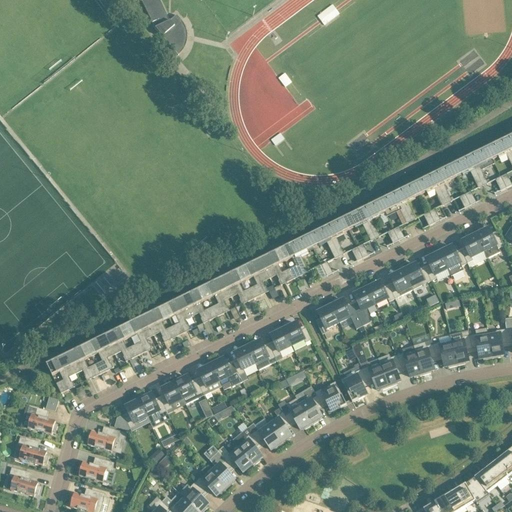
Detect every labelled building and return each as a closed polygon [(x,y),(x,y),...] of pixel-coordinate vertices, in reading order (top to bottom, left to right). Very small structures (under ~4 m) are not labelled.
[(147,13),(160,2),(158,0),(134,0),(135,1),(141,2),(147,13)] [(181,26),(179,23),(181,21),(176,16),(169,22),(160,2),(147,13),(154,29),(178,56),(177,54),(181,49),(183,43),(184,41),(185,41),(185,36),(184,36),(183,31),(181,26)] [(317,16),(324,26),(340,13),(332,4),(317,16)] [(511,154),(505,141),(488,150),(493,160),(498,157),(499,159),(508,155),(511,162),(511,166),(511,154)] [(487,163),(493,160),(488,150),(470,159),(483,186),(486,184),(487,185),(488,185),(486,179),(484,180),(479,169),(488,165),(487,163)] [(480,187),(483,186),(470,159),(452,168),(457,178),(463,175),(463,177),(472,172),(477,183),(476,184),(479,189),(480,189),(480,187)] [(451,181),(457,178),(452,168),(434,176),(447,203),(450,202),(451,203),(452,202),(450,197),(448,198),(443,187),(452,182),(451,181)] [(501,178),(507,189),(511,186),(511,185),(507,175),(501,178)] [(444,205),(447,203),(434,176),(416,185),(421,195),(427,193),(427,194),(436,190),(442,201),(440,202),(443,207),(444,206),(444,205)] [(501,192),(507,189),(501,178),(495,181),(501,192),(500,192),(501,192)] [(415,198),(421,195),(416,185),(398,194),(411,221),(414,219),(415,221),(416,220),(414,215),(412,215),(407,204),(416,200),(415,198)] [(465,195),(471,207),(477,204),(477,203),(476,204),(471,193),(465,195)] [(385,213),(388,219),(402,211),(406,219),(404,219),(407,225),(408,224),(408,223),(411,221),(398,194),(380,203),(385,213)] [(465,210),(471,207),(465,195),(459,198),(465,209),(465,210)] [(379,216),(385,213),(380,203),(362,212),(375,239),(378,237),(379,238),(381,237),(378,232),(377,233),(371,222),(380,218),(379,216)] [(429,213),(435,225),(441,221),(435,210),(429,213)] [(372,240),(375,239),(362,212),(344,220),(349,231),(355,228),(356,230),(364,225),(370,236),(368,237),(371,242),(372,242),(372,240)] [(429,227),(435,225),(429,213),(424,216),(429,227)] [(343,234),(349,231),(344,220),(326,229),(339,256),(343,255),(343,256),(345,255),(342,250),(341,251),(335,240),(344,235),(343,234)] [(393,231),(399,242),(405,239),(399,228),(393,231)] [(336,258),(339,256),(326,229),(308,238),(313,248),(319,246),(320,247),(328,243),(334,254),(332,255),(335,260),(337,259),(336,258)] [(476,236),(484,252),(496,246),(498,249),(504,246),(497,232),(496,232),(497,235),(492,237),(488,229),(476,236)] [(393,245),(399,242),(393,231),(388,234),(393,245)] [(472,258),(484,252),(476,236),(463,242),(467,250),(462,252),(467,264),(473,261),(472,258)] [(307,251),(313,248),(308,238),(290,247),(303,274),(307,272),(307,274),(309,273),(306,268),(305,268),(299,257),(308,253),(307,251)] [(369,256),(369,257),(363,246),(358,248),(363,260),(369,257),(369,256)] [(301,275),(303,274),(290,247),(280,252),(285,262),(292,258),(296,267),(289,270),(294,280),(302,276),(301,275)] [(467,264),(462,252),(456,255),(452,247),(440,254),(448,270),(451,277),(464,271),(462,267),(467,264)] [(357,263),(363,260),(358,248),(352,251),(357,262),(357,263)] [(279,265),(285,262),(280,252),(271,257),(284,284),(286,282),(287,284),(294,280),(289,270),(283,273),(279,265)] [(436,276),(448,270),(440,254),(427,260),(431,267),(425,270),(431,282),(437,279),(436,276)] [(282,285),(284,284),(271,257),(261,261),(270,279),(277,276),(279,281),(279,282),(281,286),(282,286),(282,285)] [(263,283),(270,279),(261,261),(251,266),(265,293),(267,292),(267,293),(269,293),(266,288),(265,288),(263,283)] [(333,274),(327,263),(322,266),(327,277),(333,274)] [(431,282),(425,270),(420,273),(416,265),(403,271),(413,291),(431,282)] [(262,294),(265,293),(251,266),(242,271),(246,281),(253,277),(257,286),(251,289),(255,299),(263,295),(262,294)] [(321,280),(327,277),(322,266),(316,269),(321,280)] [(240,284),(246,281),(242,271),(232,276),(245,303),(247,301),(248,303),(255,299),(251,289),(244,292),(240,284)] [(395,300),(413,291),(403,271),(391,278),(395,285),(389,288),(395,300)] [(243,304),(245,303),(232,276),(222,280),(231,298),(238,295),(241,300),(240,301),(242,305),(244,305),(243,304)] [(224,302),(231,298),(222,280),(212,285),(226,312),(228,311),(229,312),(230,312),(228,307),(227,307),(224,302)] [(395,300),(389,288),(384,291),(380,283),(367,289),(375,306),(388,300),(389,303),(395,300)] [(224,313),(226,312),(212,285),(203,290),(208,300),(214,296),(218,305),(212,308),(217,318),(224,314),(224,313)] [(363,312),(375,306),(367,289),(355,295),(358,303),(353,306),(359,318),(365,315),(363,312)] [(201,303),(208,300),(203,290),(193,295),(206,322),(209,321),(209,322),(217,318),(212,308),(205,311),(201,303)] [(204,323),(206,322),(193,295),(183,299),(192,318),(199,314),(202,319),(201,320),(203,325),(205,324),(204,323)] [(185,321),(192,318),(183,299),(174,304),(187,331),(189,330),(190,331),(191,331),(189,326),(188,326),(185,321)] [(359,318),(353,306),(347,308),(344,301),(331,307),(339,324),(351,318),(353,321),(359,318)] [(185,332),(187,331),(174,304),(164,309),(169,319),(176,315),(180,324),(173,327),(178,337),(185,333),(185,332)] [(327,330),(339,324),(331,307),(318,313),(322,321),(317,323),(316,321),(315,321),(323,336),(328,333),(327,330)] [(162,322),(169,319),(164,309),(154,314),(168,341),(170,340),(170,341),(178,337),(173,327),(166,331),(162,322)] [(165,342),(168,341),(154,314),(145,318),(154,337),(160,333),(163,338),(162,339),(165,344),(166,343),(165,342)] [(147,340),(154,337),(145,318),(135,323),(148,350),(150,349),(151,350),(152,350),(150,345),(149,345),(147,340)] [(146,351),(148,350),(135,323),(125,328),(130,338),(137,335),(141,343),(134,346),(139,356),(147,353),(146,351)] [(312,341),(305,327),(304,327),(305,329),(300,332),(297,324),(284,330),(292,347),(304,341),(306,344),(312,341)] [(123,341),(130,338),(125,328),(115,333),(129,360),(131,359),(132,360),(139,356),(134,346),(128,350),(123,341)] [(492,359),(488,333),(487,329),(476,331),(476,335),(469,337),(472,350),(478,349),(480,360),(484,359),(484,361),(492,359)] [(280,353),(292,347),(284,330),(271,336),(275,344),(270,347),(275,359),(281,356),(280,353)] [(502,345),(508,344),(506,330),(500,331),(488,333),(492,359),(501,358),(500,356),(504,356),(502,345)] [(127,361),(129,360),(115,333),(106,338),(115,356),(122,352),(124,357),(124,358),(126,363),(127,362),(127,361)] [(450,336),(452,345),(457,366),(465,364),(465,363),(469,362),(466,351),(472,350),(469,337),(462,338),(461,334),(450,336)] [(108,359),(115,356),(106,338),(96,342),(110,369),(112,368),(112,369),(114,369),(111,364),(110,364),(108,359)] [(107,370),(110,369),(96,342),(87,347),(91,357),(98,354),(102,362),(96,365),(100,375),(108,372),(107,370)] [(275,359),(270,347),(264,350),(260,342),(248,348),(256,365),(259,371),(272,365),(270,361),(275,359)] [(437,358),(433,345),(426,347),(425,343),(414,347),(416,355),(423,376),(431,373),(431,372),(434,371),(431,360),(437,358)] [(457,366),(452,345),(441,347),(440,343),(433,345),(437,358),(443,357),(445,368),(449,367),(449,368),(457,366)] [(85,360),(91,357),(87,347),(77,352),(90,379),(92,378),(93,379),(100,375),(96,365),(89,369),(85,360)] [(243,371),(256,365),(248,348),(235,354),(239,362),(233,365),(239,377),(245,374),(243,371)] [(88,380),(90,379),(77,352),(67,357),(76,375),(83,371),(85,376),(85,377),(87,382),(89,381),(88,380)] [(423,376),(416,355),(405,358),(404,354),(397,357),(402,369),(407,367),(411,378),(414,377),(415,378),(423,376)] [(69,378),(76,375),(67,357),(57,361),(71,388),(73,387),(74,389),(75,388),(72,383),(69,378)] [(396,372),(402,369),(397,357),(390,359),(392,363),(381,367),(389,388),(397,385),(397,383),(400,382),(396,372)] [(239,377),(233,365),(228,367),(224,360),(211,366),(220,383),(232,377),(233,380),(239,377)] [(381,367),(378,360),(367,364),(368,368),(362,370),(368,383),(373,380),(377,391),(381,390),(381,391),(389,388),(381,367)] [(69,389),(71,388),(57,361),(47,366),(52,376),(60,372),(64,381),(56,385),(61,394),(69,391),(69,389)] [(222,388),(220,383),(211,366),(199,372),(203,380),(197,382),(203,394),(204,397),(222,388)] [(362,385),(368,383),(362,370),(355,373),(357,377),(348,381),(347,377),(341,380),(352,403),(359,400),(358,400),(367,395),(362,385)] [(303,372),(297,375),(300,381),(306,378),(303,372)] [(203,394),(197,382),(192,385),(188,377),(175,384),(183,400),(196,394),(197,397),(203,394)] [(341,409),(347,406),(336,383),(330,386),(332,389),(323,394),(321,390),(315,394),(322,405),(327,402),(332,413),(340,408),(341,409)] [(171,406),(183,400),(175,384),(163,390),(166,398),(161,400),(167,412),(173,409),(171,406)] [(322,405),(315,394),(311,387),(295,397),(297,400),(312,426),(320,421),(319,420),(322,418),(316,409),(322,405)] [(167,412),(161,400),(155,403),(152,395),(139,401),(147,418),(150,424),(168,415),(167,412)] [(46,409),(56,412),(59,401),(50,398),(46,409)] [(214,416),(206,400),(200,403),(208,420),(214,416)] [(305,430),(312,426),(297,400),(286,406),(289,409),(283,413),(290,424),(295,421),(301,431),(304,429),(305,430)] [(135,424),(147,418),(139,401),(126,408),(130,415),(125,418),(124,415),(123,416),(128,425),(131,430),(136,427),(135,424)] [(28,415),(32,416),(29,429),(52,436),(53,433),(55,434),(58,426),(55,425),(56,422),(42,418),(44,411),(30,407),(28,415)] [(285,428),(290,424),(283,413),(277,417),(279,420),(270,427),(282,445),(289,440),(289,439),(292,437),(285,428)] [(128,425),(123,416),(118,418),(115,428),(120,429),(128,425)] [(258,430),(257,431),(253,425),(248,429),(260,445),(265,442),(272,451),(275,449),(275,450),(282,445),(270,427),(260,433),(258,430)] [(255,449),(260,445),(248,429),(233,441),(235,443),(254,466),(260,461),(260,460),(262,458),(255,449)] [(118,453),(121,442),(124,442),(126,435),(109,430),(107,437),(93,433),(92,435),(89,435),(87,443),(89,444),(89,446),(112,453),(112,451),(118,453)] [(164,448),(175,443),(172,437),(162,443),(164,448)] [(19,446),(24,447),(20,460),(43,467),(44,464),(47,465),(49,457),(46,456),(47,453),(33,449),(35,442),(21,438),(19,446)] [(247,472),(254,466),(235,443),(232,445),(229,445),(226,447),(226,450),(225,451),(227,454),(223,458),(232,468),(236,464),(244,473),(246,471),(247,472)] [(223,458),(222,459),(217,454),(208,462),(216,470),(212,473),(227,490),(233,484),(232,483),(235,481),(227,472),(232,468),(223,458)] [(511,466),(504,456),(494,463),(507,479),(511,475),(511,466)] [(107,471),(112,472),(114,464),(100,460),(98,468),(84,464),(83,466),(80,465),(78,474),(81,474),(80,477),(103,484),(107,471)] [(497,487),(507,479),(494,463),(485,471),(497,487)] [(10,477),(15,478),(11,491),(34,498),(35,495),(38,496),(40,488),(38,487),(38,484),(24,480),(26,473),(12,469),(10,477)] [(488,494),(497,487),(485,471),(475,478),(475,479),(487,494),(488,494)] [(221,495),(227,490),(212,473),(203,481),(200,478),(195,483),(205,493),(209,489),(217,497),(220,494),(221,495)] [(490,497),(488,494),(487,494),(475,479),(466,485),(476,502),(475,502),(477,505),(490,497)] [(201,497),(205,493),(195,483),(190,488),(188,485),(179,494),(198,511),(204,511),(207,509),(206,508),(209,505),(201,497)] [(466,508),(475,502),(476,502),(466,485),(455,491),(466,508)] [(150,491),(146,487),(142,491),(146,495),(150,491)] [(71,508),(85,511),(100,511),(105,495),(91,491),(89,499),(75,495),(74,497),(72,496),(69,505),(72,505),(71,508)] [(453,511),(459,511),(466,508),(455,491),(445,497),(453,511)] [(198,511),(179,494),(171,503),(166,498),(162,502),(170,510),(171,511),(172,511),(198,511)] [(439,511),(453,511),(445,497),(434,504),(439,511)] [(170,510),(162,502),(158,498),(149,507),(155,511),(170,511),(171,511),(170,510)]
